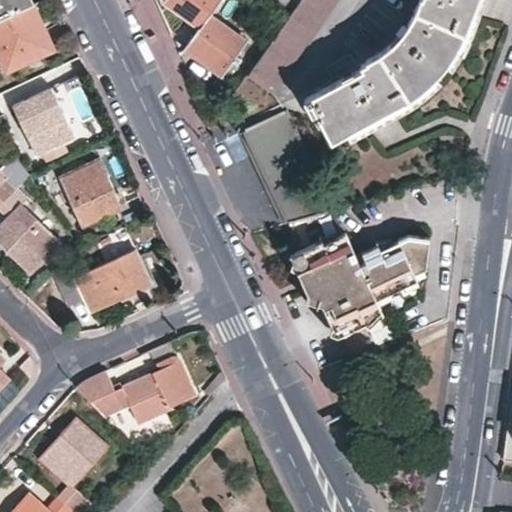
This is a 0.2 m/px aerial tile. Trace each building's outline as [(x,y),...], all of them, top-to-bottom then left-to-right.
[(0,0),(0,18),(23,8),(30,4),(32,3),(30,0),(0,0)] [(184,48),(222,74),(246,41),(208,14),(218,0),(163,0),(163,1),(199,26),(184,48)] [(299,0),(292,11),(244,79),(269,97),(336,0),(299,0)] [(314,101),(330,139),(385,110),(393,105),(412,94),(425,84),(436,73),(448,57),(459,41),(467,26),(475,7),(477,0),(417,0),(412,11),(408,20),(410,21),(393,42),(391,40),(377,50),(366,56),(367,59),(359,63),(361,67),(353,72),(352,69),(341,75),(342,78),(306,96),(307,100),(311,98),(312,102),(314,101)] [(30,4),(23,8),(33,31),(40,28),(30,4)] [(0,18),(0,51),(7,66),(49,46),(40,28),(33,31),(23,8),(0,18)] [(77,133),(87,129),(65,79),(27,97),(50,146),(55,144),(77,133)] [(282,110),(245,128),(267,175),(289,223),(330,211),(282,110)] [(81,143),(77,133),(55,144),(59,153),(81,143)] [(0,203),(18,185),(31,172),(15,153),(0,169),(0,168),(0,203)] [(116,209),(122,223),(146,212),(138,195),(119,203),(99,158),(60,176),(82,224),(116,209)] [(0,203),(0,207),(9,217),(0,225),(0,239),(32,270),(62,238),(23,202),(29,195),(18,185),(0,203)] [(330,211),(289,223),(301,247),(289,253),(302,280),(307,290),(319,294),(317,303),(325,305),(337,331),(380,311),(373,294),(414,275),(412,269),(425,263),(427,232),(405,230),(396,233),(398,236),(380,244),(377,239),(361,247),(365,256),(358,259),(343,229),(339,231),(330,211)] [(91,311),(152,284),(137,250),(76,275),(73,266),(57,273),(69,302),(85,296),(91,311)] [(178,355),(173,353),(155,361),(159,370),(124,384),(116,387),(108,368),(94,374),(85,379),(79,384),(78,385),(106,409),(130,398),(139,419),(194,396),(178,355)] [(0,387),(9,377),(0,367),(0,364),(5,360),(0,355),(0,387)] [(511,387),(503,455),(511,456),(511,387)] [(40,456),(69,482),(58,495),(77,511),(79,511),(90,500),(73,485),(109,445),(76,416),(40,456)] [(77,511),(58,495),(47,508),(28,492),(9,511),(77,511)]
